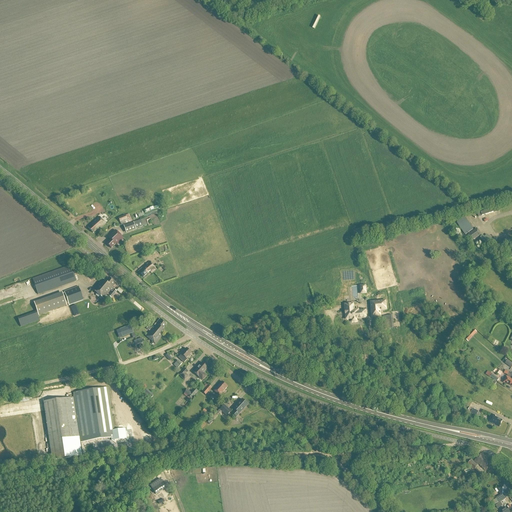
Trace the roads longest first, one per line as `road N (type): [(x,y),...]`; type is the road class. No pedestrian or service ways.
road 1 (primary): [(511,444),(354,405),(256,364),(198,329)]
road 2 (unclassified): [(511,471),(481,447),(314,400),(206,345)]
road 3 (track): [(327,453),(165,455),(0,479)]
road 4 (primary): [(198,329),(0,170)]
road 5 (unclassified): [(192,336),(0,181)]
road 6 (track): [(462,442),(327,453)]
road 7 (unclassified): [(192,336),(64,378)]
